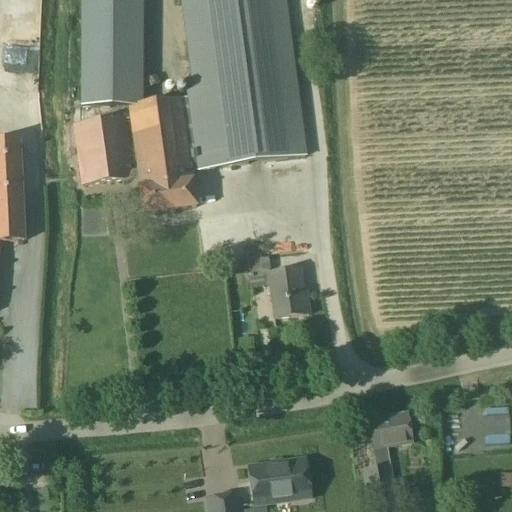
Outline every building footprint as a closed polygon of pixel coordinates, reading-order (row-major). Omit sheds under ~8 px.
[(139,0),(87,0),(86,104),(134,104),(139,0)] [(179,0),(192,89),(297,75),(286,0),(179,0)] [(297,75),(192,89),(192,92),(185,93),(187,100),(180,101),(180,102),(128,109),(137,172),(131,173),(123,121),(74,128),(83,187),(139,180),(140,190),(139,190),(143,217),(197,210),(191,166),(196,166),(198,173),(308,158),(297,75)] [(0,246),(26,245),(21,142),(0,143),(0,246)] [(301,273),(269,277),(268,272),(263,273),(261,259),(248,261),(250,280),(263,279),(264,288),(270,288),(275,321),(310,317),(307,299),(304,300),(301,273)] [(369,422),(374,452),(377,471),(361,473),(367,511),(396,506),(396,504),(407,502),(404,482),(394,483),(388,450),(413,445),(408,415),(369,422)] [(305,462),(250,470),(255,509),(311,501),(305,462)] [(511,476),(501,477),(501,490),(511,489),(511,476)] [(209,511),(238,511),(236,497),(208,501),(209,511)]
